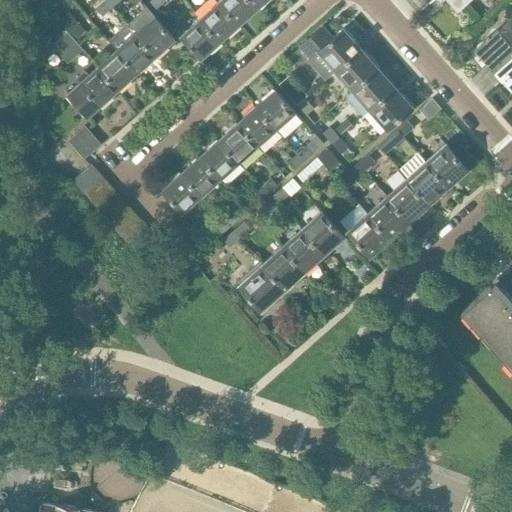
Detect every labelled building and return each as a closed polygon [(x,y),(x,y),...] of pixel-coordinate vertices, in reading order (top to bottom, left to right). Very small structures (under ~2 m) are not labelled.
[(113,7),(106,0),(104,0),(95,9),(102,17),(113,7)] [(151,0),(149,2),(156,9),(166,0),(151,0)] [(249,0),(219,0),(218,2),(238,25),(257,9),(249,0)] [(249,0),(257,9),(266,0),(249,0)] [(445,0),(456,12),(469,0),(445,0)] [(220,41),(229,33),(238,25),(218,2),(199,18),(213,33),(220,41)] [(147,7),(128,24),(130,26),(135,33),(155,56),(175,39),(170,33),(154,15),(147,7)] [(86,32),(69,13),(59,22),(62,27),(63,26),(76,41),(86,32)] [(200,58),(220,41),(213,33),(199,18),(180,35),(200,58)] [(494,72),(511,56),(511,18),(498,31),(497,30),(493,33),(475,50),(494,72)] [(323,24),(298,46),(309,58),(307,59),(325,80),(335,70),(335,71),(362,47),(345,27),(334,37),(323,24)] [(82,48),(75,41),(76,41),(63,26),(62,27),(65,30),(58,36),(60,39),(59,40),(74,56),(82,48)] [(135,33),(117,49),(137,72),(155,56),(135,33)] [(335,71),(353,90),(379,67),(362,47),(335,71)] [(92,59),(119,88),(137,72),(117,49),(110,55),(108,52),(104,51),(100,52),(92,59)] [(511,56),(494,72),(511,92),(511,56)] [(88,115),(119,88),(92,59),(91,60),(97,66),(67,93),(88,115)] [(379,67),(353,90),(346,96),(348,98),(347,99),(360,114),(361,114),(363,115),(370,109),(396,86),(379,67)] [(289,75),(278,84),(296,104),(307,95),(289,75)] [(396,86),(370,109),(387,129),(413,106),(396,86)] [(255,106),(276,129),(295,112),(275,89),(255,106)] [(305,98),(307,95),(296,104),(297,105),(306,115),(314,108),(305,98)] [(255,106),(237,123),(257,146),(276,129),(255,106)] [(422,121),(415,113),(395,130),(402,138),(422,121)] [(237,123),(218,139),(238,162),(257,146),(237,123)] [(330,126),(322,134),(330,143),(338,136),(330,126)] [(386,138),(393,146),(402,138),(395,130),(386,138)] [(323,144),(316,136),(297,153),(304,161),(323,144)] [(340,154),(348,147),(338,136),(330,143),(340,154)] [(220,179),(238,162),(218,139),(199,156),(220,179)] [(425,162),(448,188),(468,170),(466,167),(473,161),(460,146),(453,152),(445,144),(425,162)] [(340,163),(327,148),(316,157),(330,172),(340,163)] [(287,163),(294,170),(304,161),(297,153),(287,163)] [(375,162),(367,154),(356,164),(363,172),(375,162)] [(201,195),(220,179),(199,156),(181,172),(201,195)] [(425,162),(406,179),(429,205),(448,188),(425,162)] [(80,190),(99,173),(91,164),(72,181),(80,190)] [(348,174),(354,180),(363,172),(356,164),(348,172),(344,168),(334,177),(339,182),(348,174)] [(201,195),(181,172),(161,189),(182,212),(201,195)] [(99,173),(80,190),(88,199),(107,182),(99,173)] [(277,185),(270,177),(260,186),(267,194),(277,185)] [(300,187),(293,178),(272,196),(279,204),(285,210),(295,202),(290,195),(300,187)] [(406,179),(386,196),(409,222),(429,205),(406,179)] [(107,182),(88,199),(96,208),(115,191),(107,182)] [(250,196),(257,203),(267,194),(260,186),(250,196)] [(115,191),(96,208),(104,217),(123,200),(115,191)] [(261,205),(268,213),(279,204),(272,196),(261,205)] [(386,196),(366,214),(389,240),(409,222),(386,196)] [(123,200),(104,217),(112,226),(131,209),(123,200)] [(131,209),(112,226),(120,235),(139,218),(131,209)] [(240,218),(233,210),(223,219),(230,228),(240,218)] [(301,229),(324,255),(344,237),(321,211),(301,229)] [(366,214),(348,231),(370,257),(389,240),(366,214)] [(254,225),(247,217),(233,230),(240,238),(254,225)] [(139,218),(120,235),(128,244),(147,227),(139,218)] [(212,229),(219,237),(230,228),(223,219),(212,229)] [(165,229),(182,248),(191,240),(174,221),(165,229)] [(147,227),(128,244),(136,253),(155,236),(147,227)] [(182,248),(165,229),(156,237),(173,256),(182,248)] [(305,272),(324,255),(301,229),(281,246),(305,272)] [(223,240),(230,248),(240,238),(233,230),(223,240)] [(285,289),(305,272),(281,246),(263,263),(262,263),(285,289)] [(263,263),(260,259),(235,281),(238,285),(261,311),(285,289),(262,263),(263,263)] [(499,281),(495,277),(460,309),(511,367),(511,307),(493,286),(499,281)] [(100,511),(95,511),(96,511),(40,502),(38,511),(100,511)]
